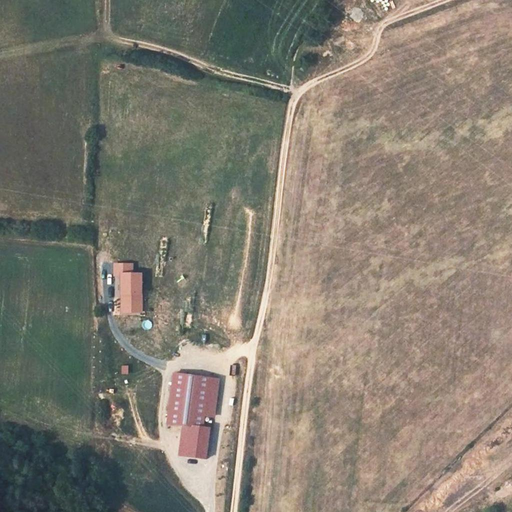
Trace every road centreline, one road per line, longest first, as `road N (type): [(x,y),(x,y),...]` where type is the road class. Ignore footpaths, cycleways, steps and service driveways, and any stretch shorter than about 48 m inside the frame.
road 1 (track): [(289,94),(231,511)]
road 2 (track): [(125,511),(0,445)]
